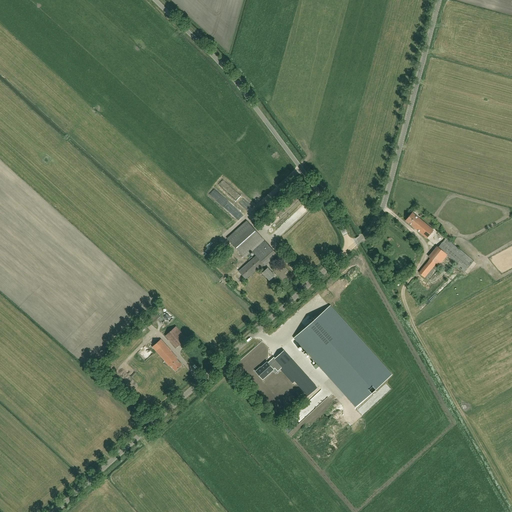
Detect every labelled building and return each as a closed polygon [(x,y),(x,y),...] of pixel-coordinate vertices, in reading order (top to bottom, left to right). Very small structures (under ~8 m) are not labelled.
[(406,221),(427,238),(433,230),(412,213),(406,221)] [(227,239),(236,248),(244,258),(252,251),(256,256),(239,271),(246,279),(260,266),(264,271),(262,273),(269,280),(274,275),(268,268),(267,268),(265,265),(277,255),(265,241),(262,243),(261,242),(264,240),(247,221),(227,239)] [(283,235),(287,231),(283,226),(278,230),(283,235)] [(442,251),(447,255),(466,270),(473,261),(445,238),(437,248),(442,251)] [(419,273),(424,277),(436,263),(439,265),(447,255),(442,251),(434,261),(431,259),(419,273)] [(294,337),(356,407),(392,375),(330,306),(294,337)] [(171,323),(175,318),(168,311),(164,316),(171,323)] [(153,325),(161,318),(156,312),(148,319),(153,325)] [(176,348),(186,339),(176,327),(165,336),(176,348)] [(175,371),(182,365),(177,359),(178,359),(161,340),(152,347),(169,366),(170,365),(175,371)] [(282,367),(295,381),(308,396),(317,388),(291,358),(284,350),(275,358),(274,359),(275,360),(269,365),(267,363),(267,362),(261,368),(257,371),(260,374),(261,373),(265,377),(273,370),(275,368),(278,371),(280,369),(282,367)]
